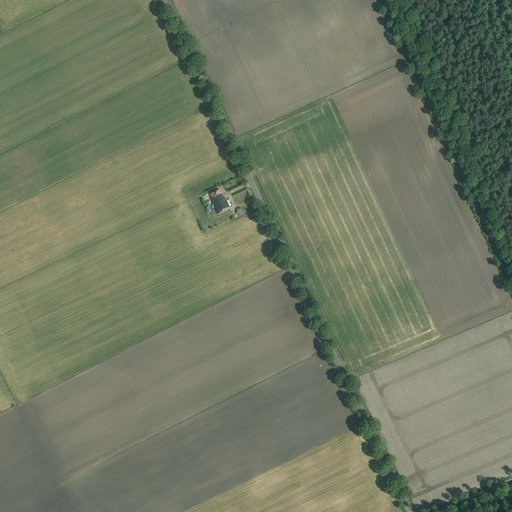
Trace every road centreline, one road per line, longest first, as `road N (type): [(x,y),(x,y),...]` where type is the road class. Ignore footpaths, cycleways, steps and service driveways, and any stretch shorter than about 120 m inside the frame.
road 1 (unclassified): [(408,511),(164,0)]
road 2 (track): [(511,287),(384,0)]
